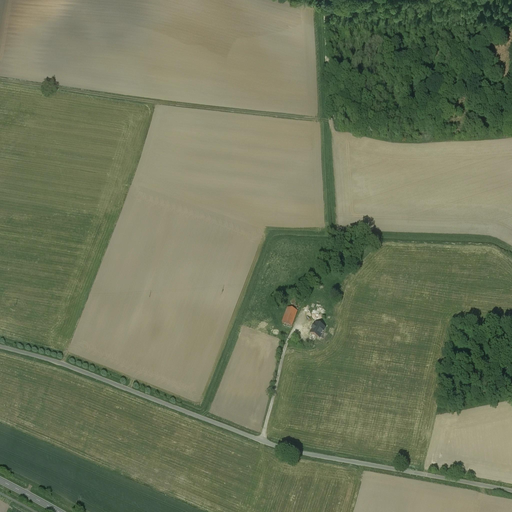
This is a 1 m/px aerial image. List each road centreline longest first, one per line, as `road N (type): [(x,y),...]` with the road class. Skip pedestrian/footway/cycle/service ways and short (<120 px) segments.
road 1 (unclassified): [(511,492),(309,455),(0,346)]
road 2 (track): [(330,120),(0,78)]
road 3 (track): [(326,0),(331,129)]
